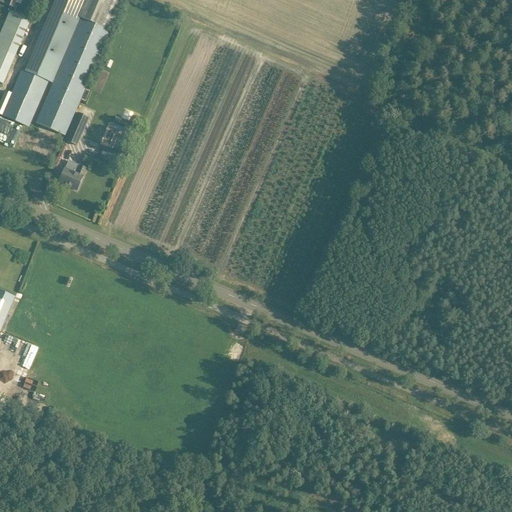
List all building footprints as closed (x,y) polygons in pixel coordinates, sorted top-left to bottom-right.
[(2,116),(11,120),(28,127),(48,80),(50,81),(78,17),(82,19),(37,124),(64,135),(112,25),(122,0),(54,0),(24,70),(22,69),(11,94),(7,92),(0,107),(0,114),(2,115),(2,116)] [(30,21),(18,16),(10,12),(0,34),(0,83),(2,84),(30,21)] [(64,141),(77,147),(89,118),(77,113),(64,141)] [(13,143),(21,146),(25,131),(18,128),(13,143)] [(104,148),(100,158),(112,163),(116,153),(104,148)] [(64,169),(63,172),(59,183),(77,190),(83,177),(82,177),(86,169),(79,166),(69,161),(65,169),(64,169)] [(0,331),(14,298),(15,298),(15,297),(0,291),(0,331)] [(36,382),(35,395),(46,395),(47,383),(36,382)]
